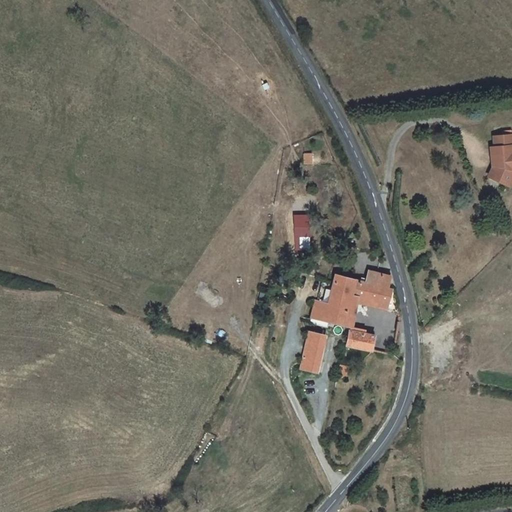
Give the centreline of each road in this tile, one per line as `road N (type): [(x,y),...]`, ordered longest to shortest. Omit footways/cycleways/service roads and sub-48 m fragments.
road 1 (tertiary): [(325,511),(394,426),(408,391),(410,315),(372,193),(269,0)]
road 2 (unknown): [(343,489),(296,391),(292,356),(325,254),(372,193)]
